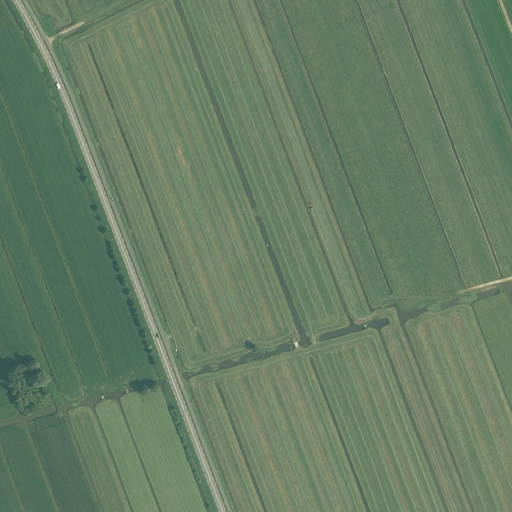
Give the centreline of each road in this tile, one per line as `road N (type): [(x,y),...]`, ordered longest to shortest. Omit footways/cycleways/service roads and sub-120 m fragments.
road 1 (primary): [(222,511),(66,101),(15,0)]
road 2 (unclassified): [(229,511),(74,100),(24,0)]
